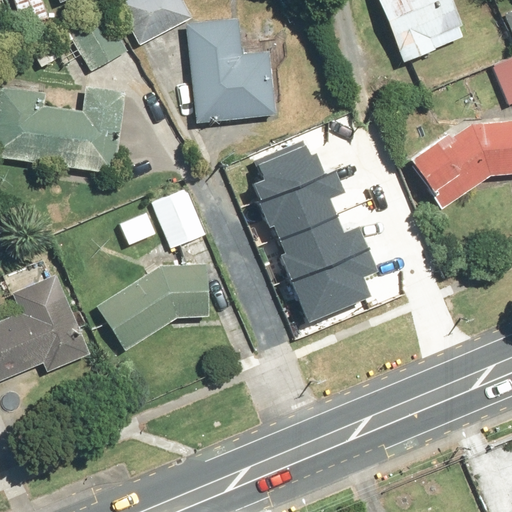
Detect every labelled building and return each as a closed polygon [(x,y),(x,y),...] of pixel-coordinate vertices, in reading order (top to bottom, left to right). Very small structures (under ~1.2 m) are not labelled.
[(41,0),(12,0),(22,27),(48,17),(41,0)] [(184,0),(118,0),(138,36),(190,9),(184,0)] [(376,0),(403,66),(465,42),(448,0),(376,0)] [(105,7),(30,48),(40,66),(60,55),(64,62),(80,53),(90,72),(129,51),(105,7)] [(236,19),(183,25),(194,126),(273,118),(266,54),(240,57),(236,19)] [(511,63),(510,60),(491,68),(506,105),(511,102),(511,63)] [(0,85),(0,158),(111,175),(122,95),(83,89),(79,114),(40,108),(42,92),(0,85)] [(354,118),(318,133),(333,171),(370,156),(354,118)] [(511,124),(470,127),(406,165),(435,212),(488,179),(511,176),(511,124)] [(242,175),(295,321),(358,298),(349,272),(366,266),(353,230),(338,235),(323,195),(335,191),(315,134),(249,158),(254,171),(242,175)] [(187,188),(151,204),(170,247),(206,231),(187,188)] [(146,213),(119,225),(127,244),(154,233),(146,213)] [(0,251),(9,248),(0,227),(0,251)] [(156,267),(92,308),(121,355),(176,320),(205,319),(203,265),(156,267)] [(19,317),(0,324),(0,379),(39,365),(43,374),(85,358),(53,276),(10,293),(19,317)]
